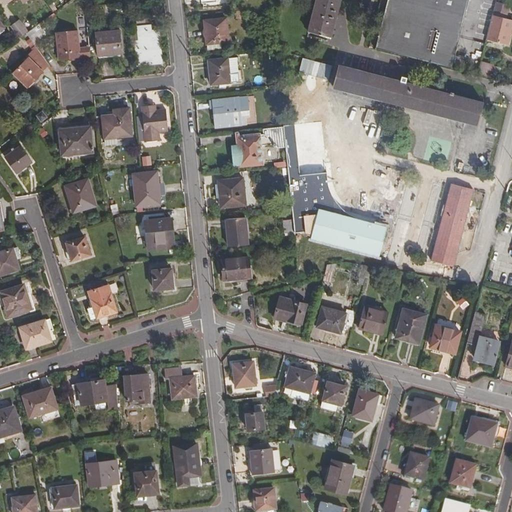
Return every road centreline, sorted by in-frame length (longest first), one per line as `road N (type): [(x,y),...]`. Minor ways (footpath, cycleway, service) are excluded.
road 1 (residential): [(207,319),(181,81)]
road 2 (residential): [(401,376),(207,319)]
road 3 (residential): [(228,511),(207,319)]
road 4 (residential): [(29,210),(80,356)]
road 5 (residential): [(511,133),(475,273)]
road 6 (residential): [(365,511),(401,376)]
road 7 (residential): [(207,319),(80,356)]
